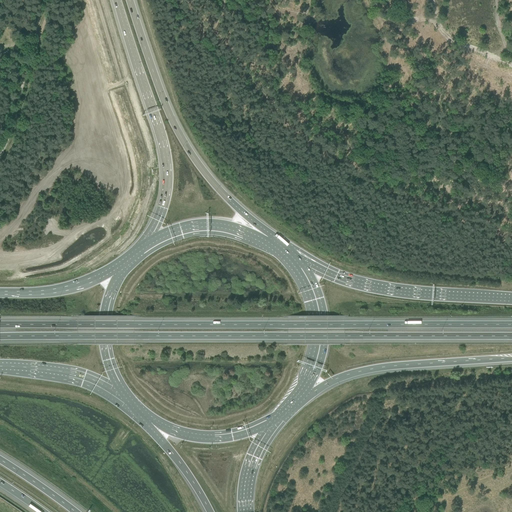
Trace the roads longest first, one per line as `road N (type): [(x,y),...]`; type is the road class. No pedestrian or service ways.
road 1 (motorway): [(511,325),(0,324)]
road 2 (motorway): [(0,336),(511,336)]
road 3 (primary): [(277,249),(188,150),(129,0)]
road 4 (primary): [(116,0),(166,161),(164,201),(136,251)]
road 5 (motorway): [(511,299),(387,291),(288,258)]
road 6 (motorway): [(292,402),(369,369),(511,358)]
road 7 (track): [(0,165),(47,0)]
road 8 (trunk): [(292,402),(315,362),(320,321),(307,279),(288,258)]
road 9 (trunk): [(136,412),(206,437),(283,414)]
road 10 (trunk): [(277,249),(245,230),(208,222),(171,229),(136,251)]
road 11 (trunk): [(127,258),(103,323),(126,400)]
road 12 (trunk): [(127,258),(67,288),(0,292)]
road 13 (trunk): [(0,366),(77,374),(126,400)]
road 14 (motorway): [(136,412),(210,511)]
